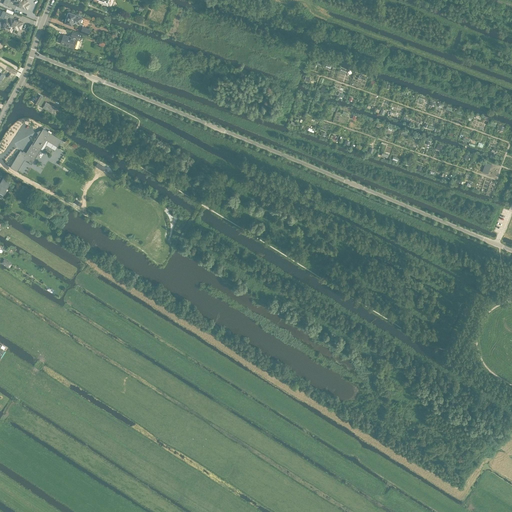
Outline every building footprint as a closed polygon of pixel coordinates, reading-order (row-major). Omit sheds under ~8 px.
[(4,0),(3,3),(7,5),(15,8),(16,4),(25,8),(25,7),(27,8),(29,4),(27,3),(28,1),(26,0),(4,0)] [(3,10),(0,16),(3,18),(5,19),(3,23),(2,27),(11,31),(13,28),(17,30),(18,27),(20,28),(22,24),(20,23),(20,22),(12,19),(13,15),(6,12),(3,10)] [(75,14),(69,12),(65,22),(72,24),(73,24),(74,24),(74,23),(75,23),(75,22),(80,24),(82,17),(75,15),(75,14)] [(80,32),(88,35),(90,29),(82,26),(80,32)] [(81,39),(82,35),(72,32),(71,36),(71,37),(63,34),(60,43),(74,48),(77,40),(76,39),(76,38),(81,39)] [(45,97),(43,96),(38,93),(33,101),(38,104),(41,105),(45,97)] [(42,107),(54,114),(57,108),(46,102),(42,107)] [(20,150),(10,166),(17,171),(24,159),(31,164),(41,148),(46,139),(53,144),(51,146),(55,149),(57,146),(61,139),(43,128),(30,149),(27,154),(20,150)] [(96,166),(103,171),(106,167),(98,162),(96,166)] [(482,172),(488,174),(491,164),(485,162),(482,172)] [(0,193),(2,195),(10,182),(3,178),(0,182),(0,193)]
